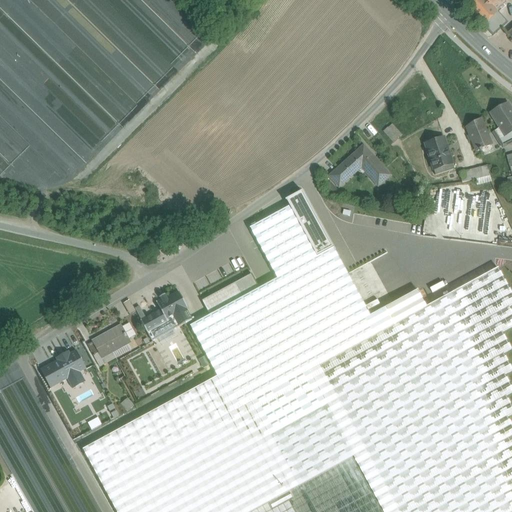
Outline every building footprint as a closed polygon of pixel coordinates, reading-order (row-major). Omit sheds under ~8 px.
[(495,0),(475,0),(467,7),(484,25),(493,36),(506,24),(495,12),(501,6),(495,0)] [(116,55),(109,53),(108,57),(102,63),(100,61),(98,66),(104,71),(105,69),(107,71),(103,75),(113,78),(118,74),(116,81),(123,83),(119,87),(131,97),(130,101),(138,103),(163,77),(164,72),(161,75),(155,68),(152,68),(145,62),(139,60),(140,56),(136,52),(117,47),(133,62),(124,60),(117,53),(116,55)] [(511,110),(508,103),(490,113),(500,128),(496,131),(501,138),(511,132),(511,110)] [(496,131),(488,135),(481,119),(467,128),(476,151),(491,143),(501,138),(496,131)] [(398,139),(388,128),(384,132),(394,143),(398,139)] [(511,132),(501,138),(501,139),(498,141),(502,148),(503,148),(511,143),(511,132)] [(444,138),(425,145),(435,176),(454,169),(453,164),(450,165),(445,148),(447,147),(444,138)] [(501,138),(491,143),(496,151),(502,148),(498,141),(501,139),(501,138)] [(364,146),(330,177),(339,187),(361,167),(378,186),(390,176),(364,146)] [(487,165),(481,167),(484,178),(490,176),(487,165)] [(484,178),(481,167),(473,169),(475,180),(484,178)] [(473,169),(460,173),(462,183),(475,180),(473,169)] [(484,178),(475,180),(477,186),(492,182),(490,176),(484,178)] [(344,240),(351,250),(360,244),(353,234),(344,240)] [(304,286),(337,261),(324,244),(314,251),(316,253),(293,271),(304,286)] [(270,280),(279,293),(289,286),(294,293),(299,289),(285,269),(270,280)] [(349,451),(261,288),(244,297),(236,283),(202,302),(207,311),(210,316),(298,478),(349,451)] [(291,292),(277,297),(283,314),(297,308),(291,292)] [(174,295),(163,301),(162,300),(157,303),(161,310),(167,320),(180,312),(183,311),(174,295)] [(128,298),(123,301),(129,311),(134,308),(128,298)] [(332,318),(333,299),(314,298),(314,317),(332,318)] [(161,310),(142,321),(148,333),(168,322),(167,320),(161,310)] [(207,311),(194,319),(196,324),(210,316),(207,311)] [(168,322),(148,333),(152,341),(186,323),(180,312),(167,320),(168,322)] [(298,478),(210,316),(196,324),(200,331),(192,335),(195,339),(212,371),(220,366),(241,406),(254,429),(264,446),(262,447),(268,458),(269,457),(284,484),(285,485),(298,478)] [(152,341),(119,359),(128,375),(195,339),(192,335),(200,331),(196,324),(194,319),(186,323),(152,341)] [(309,319),(296,319),(296,336),(309,335),(309,319)] [(120,326),(93,341),(93,342),(99,353),(94,356),(100,367),(131,350),(128,344),(129,343),(128,340),(134,337),(135,335),(130,325),(128,324),(121,328),(120,326)] [(195,339),(128,375),(130,378),(125,381),(140,410),(176,391),(212,371),(195,339)] [(93,342),(88,345),(94,356),(99,353),(93,342)] [(125,377),(117,361),(111,364),(119,380),(125,377)] [(25,365),(0,379),(0,418),(8,426),(16,421),(28,432),(25,426),(31,419),(22,411),(44,421),(41,416),(45,413),(48,420),(51,413),(48,410),(53,408),(48,403),(46,405),(42,401),(44,397),(36,393),(42,390),(37,385),(36,388),(31,386),(23,395),(18,387),(13,384),(34,372),(25,365)] [(212,371),(176,391),(197,430),(241,406),(220,366),(212,371)] [(140,410),(131,415),(153,454),(197,430),(176,391),(140,410)] [(197,430),(153,454),(165,477),(237,438),(254,429),(241,406),(197,430)] [(264,446),(254,429),(237,438),(247,456),(247,455),(262,447),(264,446)] [(165,477),(158,481),(175,511),(238,511),(285,486),(285,485),(284,484),(267,493),(253,466),(247,455),(247,456),(237,438),(165,477)] [(262,447),(247,455),(253,466),(268,458),(262,447)] [(382,511),(349,451),(298,478),(316,511),(382,511)] [(284,484),(269,457),(268,458),(253,466),(267,493),(284,484)] [(238,511),(299,511),(285,486),(238,511)]
